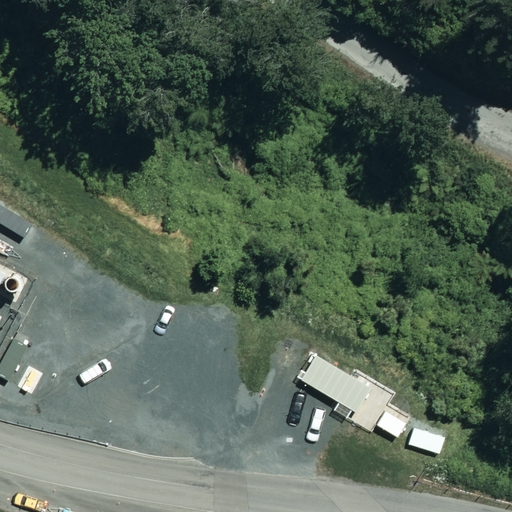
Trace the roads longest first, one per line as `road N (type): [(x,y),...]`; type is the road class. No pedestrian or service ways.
road 1 (track): [(374,511),(0,473)]
road 2 (unclassified): [(511,135),(281,0)]
